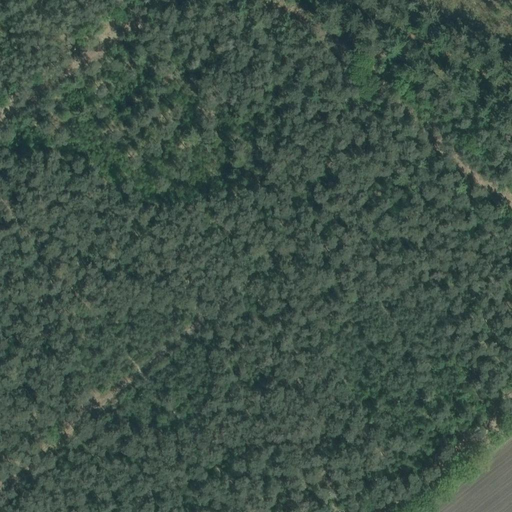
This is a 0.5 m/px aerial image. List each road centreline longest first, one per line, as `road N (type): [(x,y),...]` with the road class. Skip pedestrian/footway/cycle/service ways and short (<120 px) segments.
road 1 (track): [(268,0),(329,35),(511,206)]
road 2 (track): [(0,107),(142,0)]
